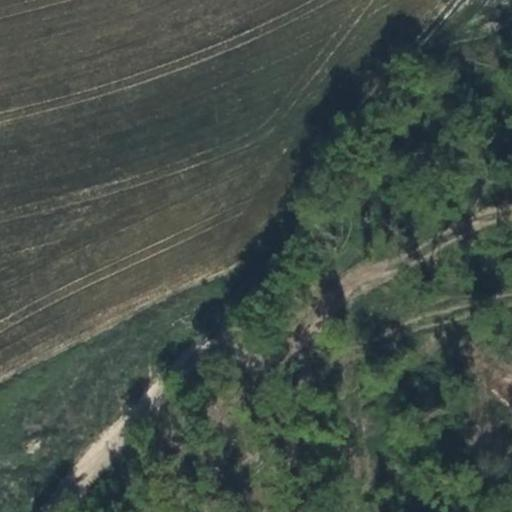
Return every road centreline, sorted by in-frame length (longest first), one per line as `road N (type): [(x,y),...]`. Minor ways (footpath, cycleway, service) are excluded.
road 1 (track): [(461,0),(58,511)]
road 2 (track): [(182,351),(257,366),(337,367),(426,336),(511,365)]
